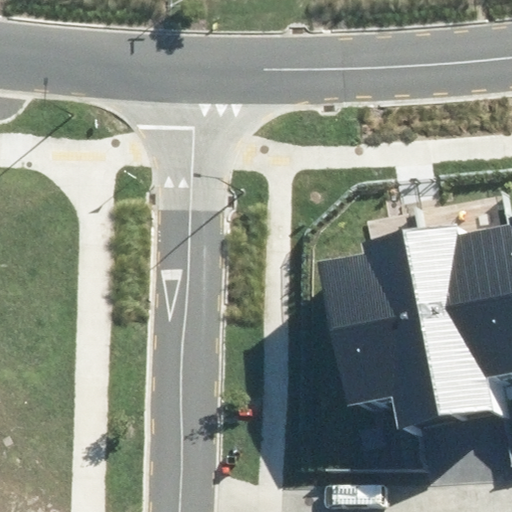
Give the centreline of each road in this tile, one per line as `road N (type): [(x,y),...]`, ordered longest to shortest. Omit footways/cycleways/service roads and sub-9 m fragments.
road 1 (residential): [(183,511),(200,64)]
road 2 (residential): [(511,44),(200,64)]
road 3 (residential): [(200,64),(0,40)]
